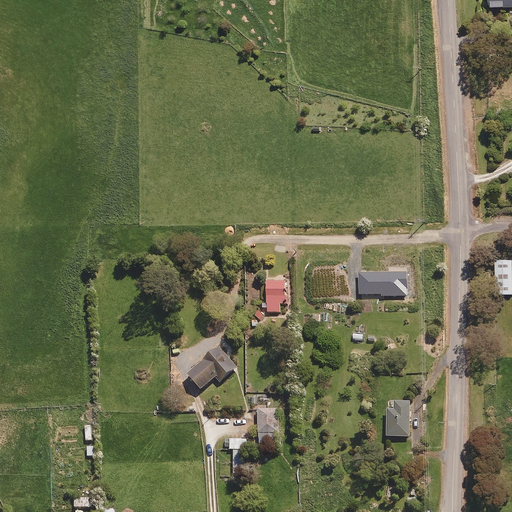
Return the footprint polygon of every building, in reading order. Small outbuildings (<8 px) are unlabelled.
[(511,0),(491,0),(492,9),(511,8),(511,0)] [(511,260),(498,261),(499,296),(511,295),(511,260)] [(286,282),(267,283),(268,304),(263,304),(263,310),(268,310),(268,314),(281,313),(281,305),(286,304),(286,282)] [(265,316),(257,309),(252,315),(260,322),(265,316)] [(171,311),(162,310),(161,320),(171,320),(171,311)] [(238,370),(221,350),(189,378),(202,392),(217,379),(221,384),(238,370)] [(410,404),(397,404),(397,412),(388,412),(388,439),(411,439),(410,404)] [(278,410),(259,411),(261,448),(280,447),(278,410)] [(224,440),(224,450),(230,450),(230,451),(234,451),(234,476),(246,476),(246,440),(224,440)] [(91,498),(75,499),(76,509),(91,509),(91,498)]
